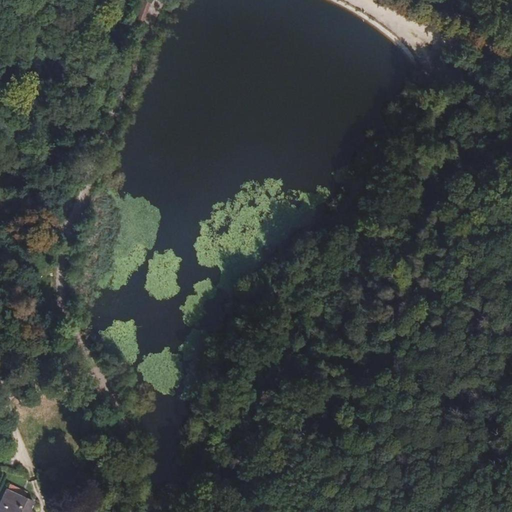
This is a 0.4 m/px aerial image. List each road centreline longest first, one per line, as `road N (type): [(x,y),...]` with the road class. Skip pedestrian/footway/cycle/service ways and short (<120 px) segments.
road 1 (track): [(511,197),(474,257),(381,355),(290,511)]
road 2 (unclassified): [(0,185),(29,87),(94,0)]
